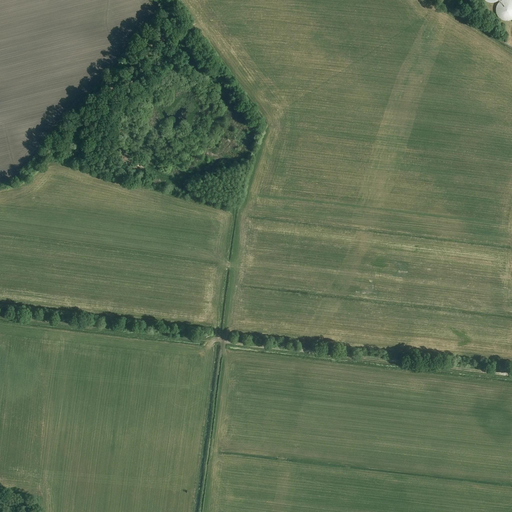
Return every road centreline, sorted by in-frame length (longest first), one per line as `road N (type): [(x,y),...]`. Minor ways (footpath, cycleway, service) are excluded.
road 1 (track): [(511,374),(222,342),(200,511)]
road 2 (track): [(0,316),(222,342),(232,268)]
